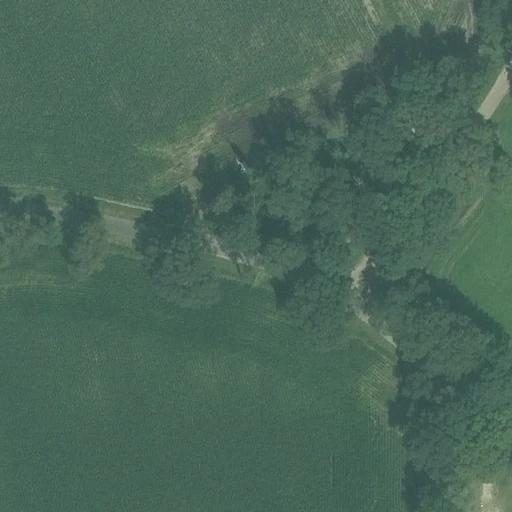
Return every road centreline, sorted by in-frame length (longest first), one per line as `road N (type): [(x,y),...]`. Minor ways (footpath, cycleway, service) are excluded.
road 1 (unclassified): [(511,430),(364,311),(305,277),(138,232),(0,214)]
road 2 (track): [(351,302),(367,265),(511,66)]
